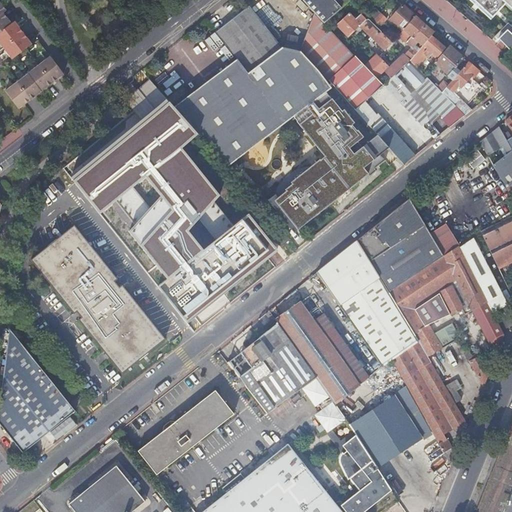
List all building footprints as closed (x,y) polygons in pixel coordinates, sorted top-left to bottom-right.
[(301,0),(315,13),(329,29),(352,7),(345,0),(301,0)] [(511,23),(511,0),(466,0),(493,24),(503,14),(511,23)] [(25,37),(22,32),(18,27),(14,22),(11,25),(7,19),(3,14),(6,11),(1,5),(0,3),(0,44),(12,60),(13,59),(15,57),(31,45),(25,37)] [(410,11),(403,5),(397,13),(395,11),(392,14),(394,16),(390,20),(404,31),(416,16),(410,11)] [(233,19),(216,32),(238,60),(249,74),(282,47),(250,6),(233,19)] [(381,14),(381,13),(375,7),(366,17),(368,19),(372,23),(381,14)] [(301,49),(329,81),(339,72),(355,57),(329,29),(315,13),(308,31),(301,49)] [(349,37),(361,26),(356,20),(353,17),(350,14),(338,25),(349,37)] [(387,20),(381,14),(372,23),(379,29),(387,20)] [(367,21),(361,15),(356,20),(361,26),(367,21)] [(416,16),(404,31),(399,37),(412,48),(406,54),(404,53),(392,65),(393,66),(385,73),(391,79),(402,69),(410,61),(420,50),(416,46),(419,42),(423,46),(431,37),(435,32),(425,24),(416,16)] [(372,23),(368,19),(367,21),(361,26),(386,50),(393,43),(379,29),(372,23)] [(511,49),(511,35),(507,31),(499,40),(510,51),(511,49)] [(438,42),(431,37),(423,46),(420,50),(410,61),(414,65),(417,68),(428,56),(429,58),(434,53),(438,56),(445,48),(438,42)] [(461,72),(456,67),(464,58),(457,52),(450,46),(435,63),(449,75),(448,77),(452,81),(461,72)] [(206,86),(176,109),(228,168),(295,118),(331,91),(335,87),(329,81),(301,49),(282,47),(249,74),(238,60),(206,86)] [(364,67),(375,79),(388,67),(377,55),(364,67)] [(36,95),(41,92),(41,91),(46,87),(56,79),(63,74),(50,56),(27,73),(27,74),(5,91),(18,109),(25,103),(36,95)] [(364,67),(355,57),(339,72),(329,81),(335,87),(336,88),(343,97),(355,109),(365,100),(381,86),(375,79),(364,67)] [(410,61),(402,69),(405,73),(414,65),(410,61)] [(476,68),(469,62),(461,72),(452,81),(450,83),(442,92),(450,100),(457,107),(465,115),(472,110),(467,105),(479,92),(483,88),(473,79),(475,78),(480,72),(476,68)] [(391,79),(381,86),(435,140),(440,135),(431,122),(426,112),(409,96),(416,89),(414,87),(425,76),(424,75),(417,68),(414,65),(405,73),(402,69),(391,79)] [(416,89),(409,96),(426,112),(431,122),(439,116),(442,119),(454,110),(457,107),(450,100),(442,92),(425,76),(414,87),(416,89)] [(327,96),(334,105),(343,97),(336,88),(332,92),(327,96)] [(332,92),(331,91),(295,118),(322,154),(323,154),(325,158),(320,162),(319,161),(315,164),(316,165),(312,168),(305,168),(298,170),(294,171),(288,176),(285,179),(281,186),(277,195),(276,199),(276,205),(277,208),(280,210),(283,211),(300,232),(370,176),(371,178),(375,175),(378,173),(377,171),(388,162),(381,155),(389,148),(380,138),(372,145),(370,142),(368,142),(365,142),(362,144),(355,136),(358,133),(357,132),(358,131),(334,105),(327,96),(332,92)] [(389,148),(404,165),(415,156),(365,100),(355,109),(380,138),(389,148)] [(80,176),(74,180),(101,213),(145,177),(162,197),(130,233),(168,279),(160,286),(189,321),(191,319),(271,253),(275,250),(249,216),(204,250),(187,231),(219,196),(180,148),(197,136),(169,104),(164,107),(158,113),(80,176)] [(460,117),(454,110),(442,119),(448,127),(460,117)] [(493,136),(496,135),(502,146),(507,155),(511,151),(506,141),(498,127),(491,133),(493,136)] [(491,133),(480,142),(484,149),(487,155),(502,146),(496,135),(493,136),(491,133)] [(487,155),(484,149),(477,153),(496,185),(503,181),(499,175),(493,165),(487,155)] [(503,181),(507,188),(511,183),(511,151),(507,155),(493,165),(499,175),(503,181)] [(323,154),(322,154),(309,165),(312,168),(316,165),(315,164),(319,161),(320,162),(325,158),(323,154)] [(395,210),(358,240),(389,292),(442,257),(430,235),(426,229),(409,199),(395,210)] [(511,210),(480,232),(503,277),(511,271),(509,265),(511,263),(511,210)] [(430,235),(442,257),(459,246),(444,224),(430,235)] [(121,288),(120,287),(118,285),(117,283),(116,282),(119,280),(75,226),(32,261),(75,315),(78,312),(82,318),(79,320),(123,374),(167,340),(123,286),(121,288)] [(282,246),(290,239),(280,228),(272,234),(282,246)] [(459,247),(493,313),(501,309),(508,305),(474,239),(459,247)] [(382,368),(418,341),(389,292),(358,240),(339,255),(317,273),(382,368)] [(427,357),(442,349),(429,325),(462,308),(465,314),(466,315),(469,314),(468,312),(472,310),(490,344),(499,348),(500,345),(504,334),(495,317),(493,313),(459,247),(459,246),(442,257),(389,292),(418,341),(427,357)] [(335,404),(359,386),(300,303),(287,311),(275,320),(277,323),(316,378),(333,402),(335,404)] [(495,317),(504,334),(508,324),(510,319),(506,318),(503,313),(495,317)] [(303,388),(316,378),(277,323),(255,341),(251,344),(241,352),(253,367),(246,372),(239,378),(246,385),(268,413),(303,388)] [(452,324),(435,334),(442,347),(460,336),(452,324)] [(29,448),(76,411),(11,329),(0,408),(0,423),(19,447),(24,453),(26,450),(29,448)] [(469,351),(464,354),(468,360),(483,387),(484,385),(489,372),(479,354),(472,357),(469,351)] [(451,428),(452,429),(460,424),(462,427),(466,427),(467,425),(455,404),(450,395),(430,362),(418,369),(418,370),(402,379),(451,465),(455,455),(446,439),(444,431),(447,430),(451,428)] [(241,389),(246,385),(239,378),(238,376),(236,378),(239,383),(238,384),(241,389)] [(333,402),(316,378),(303,388),(316,406),(319,404),(321,402),(326,408),(323,409),(331,420),(325,424),(329,431),(345,419),(333,403),(333,402)] [(139,451),(158,475),(234,414),(215,390),(175,422),(171,421),(167,424),(164,427),(164,431),(139,451)] [(450,395),(455,404),(461,400),(456,391),(450,395)] [(367,452),(377,468),(389,460),(402,452),(411,467),(430,456),(420,440),(423,439),(395,396),(350,424),(359,438),(367,452)] [(331,420),(323,409),(317,414),(325,424),(331,420)] [(333,429),(327,433),(339,457),(343,453),(344,452),(345,454),(349,451),(345,446),(357,436),(354,431),(342,441),(333,429)] [(340,508),(289,444),(204,511),(196,511),(193,508),(187,511),(363,511),(368,509),(378,501),(377,501),(380,499),(381,499),(392,491),(377,468),(367,452),(359,438),(357,436),(345,446),(349,451),(345,454),(344,452),(343,453),(343,454),(342,454),(342,455),(342,456),(341,456),(341,457),(341,458),(341,459),(341,460),(341,461),(341,462),(341,463),(342,463),(349,480),(351,478),(361,491),(340,508)] [(81,494),(69,504),(75,511),(118,511),(140,494),(117,465),(113,468),(114,469),(96,484),(82,495),(81,494)]
